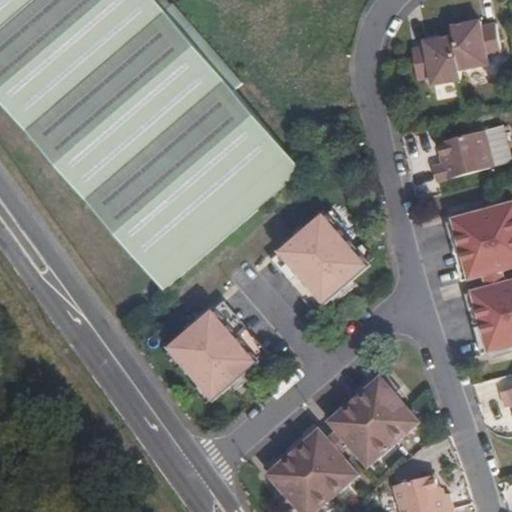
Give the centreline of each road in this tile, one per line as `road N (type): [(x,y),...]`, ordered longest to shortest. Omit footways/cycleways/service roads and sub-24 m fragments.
road 1 (tertiary): [(210,477),(0,181)]
road 2 (tertiary): [(0,234),(186,495)]
road 3 (residential): [(410,0),(384,35),(382,84),(436,285)]
road 4 (residential): [(436,285),(497,511)]
road 5 (residential): [(331,372),(210,477)]
road 6 (residential): [(436,285),(331,372)]
